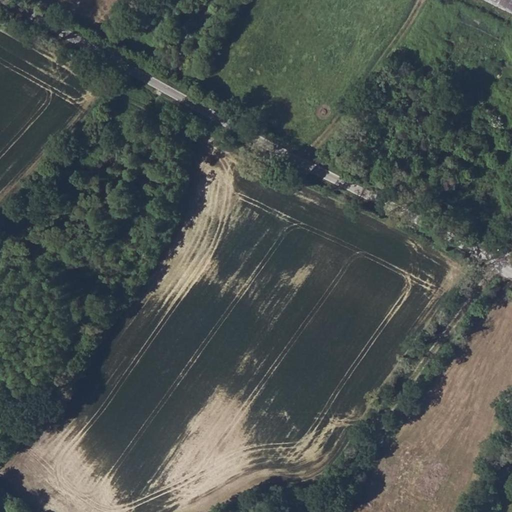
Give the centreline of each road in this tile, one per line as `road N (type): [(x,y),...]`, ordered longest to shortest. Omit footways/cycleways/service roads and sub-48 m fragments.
road 1 (unclassified): [(0,1),(511,277)]
road 2 (track): [(492,263),(390,402),(329,511)]
road 3 (track): [(300,160),(398,41),(419,0)]
